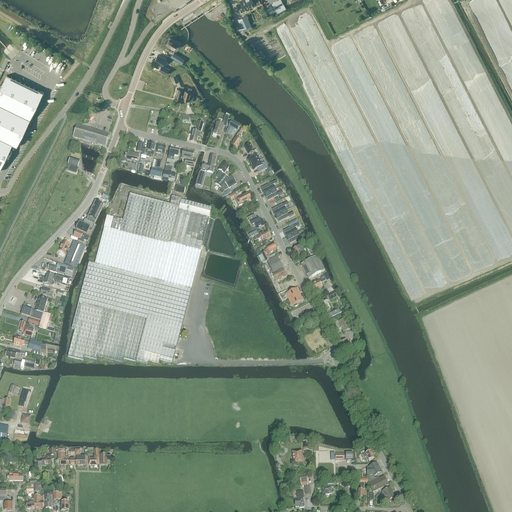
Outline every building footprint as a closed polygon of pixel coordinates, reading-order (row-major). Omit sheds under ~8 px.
[(242,8),(239,10),(241,13),(245,11),(245,9),(254,5),(255,7),(261,4),(258,0),(243,0),(239,2),(242,8)] [(286,9),(283,5),(280,0),(279,0),(272,4),(275,9),(277,14),(286,9)] [(246,15),(238,19),(242,29),(250,25),(246,15)] [(178,47),(180,43),(176,40),(176,42),(170,38),(166,45),(173,50),(176,46),(178,47)] [(157,55),(153,62),(161,66),(158,71),(166,75),(169,70),(162,66),(166,60),(157,55)] [(7,75),(0,88),(0,169),(12,145),(16,147),(40,98),(41,99),(44,93),(40,91),(39,91),(7,75)] [(180,99),(184,87),(181,86),(180,89),(177,89),(174,97),(180,99)] [(192,102),(194,96),(190,95),(192,89),(188,88),(187,91),(184,91),(182,99),(192,102)] [(226,127),(229,117),(225,116),(222,124),(217,122),(213,133),(220,136),(223,126),(226,127)] [(240,126),(231,121),(228,126),(229,126),(225,133),(230,136),(234,129),(237,131),(240,126)] [(77,125),(73,137),(87,142),(87,141),(92,143),(91,144),(93,145),(94,143),(105,147),(109,136),(91,130),(77,125)] [(233,143),(231,146),(237,149),(241,142),(242,142),(243,141),(239,138),(243,131),(240,129),(233,142),(233,143)] [(196,143),(199,132),(193,131),(190,141),(196,143)] [(143,149),(142,155),(150,157),(151,153),(154,154),(154,152),(156,144),(149,143),(147,150),(143,149)] [(164,154),(166,147),(157,145),(155,152),(164,154)] [(250,145),(245,148),(248,154),(248,155),(250,154),(252,158),(248,160),(248,161),(247,161),(247,162),(248,164),(249,164),(250,164),(250,165),(260,160),(257,155),(258,155),(256,150),(254,151),(250,145)] [(178,157),(179,150),(171,148),(168,159),(173,161),(174,157),(178,157)] [(182,159),(186,160),(184,165),(194,167),(196,160),(192,159),(194,153),(183,150),(182,159)] [(138,169),(139,164),(137,164),(139,154),(128,152),(126,160),(136,163),(136,164),(135,168),(138,169)] [(216,157),(210,156),(208,165),(203,164),(201,170),(207,171),(207,172),(213,173),(216,157)] [(70,158),(68,165),(71,166),(68,173),(75,175),(77,168),(80,161),(70,158)] [(260,160),(250,165),(251,167),(250,167),(250,168),(251,170),(252,171),(253,170),(253,171),(259,168),(261,172),(267,169),(265,165),(263,166),(260,160)] [(223,192),(236,184),(232,176),(228,178),(223,174),(229,167),(224,163),(218,170),(220,171),(215,177),(219,179),(215,184),(221,188),(223,192)] [(166,166),(165,170),(162,180),(171,182),(171,180),(175,180),(176,175),(170,174),(172,168),(166,166)] [(152,168),(150,176),(154,177),(154,179),(161,181),(163,171),(152,168)] [(200,173),(196,186),(202,188),(206,174),(200,173)] [(276,181),(261,189),(264,195),(275,190),(272,185),(277,183),(276,181)] [(277,194),(275,190),(264,195),(268,201),(278,196),(282,194),(283,193),(282,191),(277,194)] [(239,206),(251,200),(248,193),(235,200),(239,206)] [(89,263),(71,329),(74,330),(67,357),(83,361),(84,357),(97,361),(98,357),(122,363),(123,359),(148,366),(149,362),(158,364),(159,360),(172,364),(191,289),(208,220),(211,208),(181,200),(181,199),(172,197),(170,204),(130,194),(123,220),(113,218),(110,229),(104,228),(95,264),(89,263)] [(95,202),(87,220),(94,223),(102,205),(95,202)] [(289,204),(287,202),(272,210),(275,216),(286,211),(284,207),(289,204)] [(122,216),(125,205),(115,203),(115,206),(118,207),(117,215),(122,216)] [(288,215),(286,211),(275,216),(279,223),(294,215),(293,213),(288,215)] [(255,215),(248,218),(253,228),(255,226),(257,229),(264,226),(261,220),(259,221),(258,218),(256,218),(255,215)] [(79,223),(76,230),(86,234),(89,228),(91,229),(94,224),(85,220),(82,225),(79,223)] [(299,226),(298,224),(283,231),(286,238),(297,232),(295,228),(299,226)] [(88,240),(89,238),(76,231),(73,236),(79,239),(79,241),(83,243),(85,239),(88,240)] [(263,241),(270,237),(267,232),(263,234),(263,233),(260,235),(255,237),(257,240),(261,238),(263,241)] [(297,232),(286,238),(287,239),(290,244),(300,239),(305,236),(304,234),(299,237),(297,233),(297,232)] [(70,250),(67,248),(70,244),(64,241),(59,251),(64,254),(66,251),(69,253),(64,264),(76,269),(85,247),(73,242),(70,250)] [(272,256),(269,258),(267,254),(277,249),(274,244),(266,248),(267,249),(265,250),(266,252),(262,254),(266,262),(273,258),(272,256)] [(296,257),(304,253),(300,246),(292,250),(296,257)] [(312,259),(317,257),(312,246),(307,249),(312,259)] [(276,282),(286,276),(277,257),(267,262),(271,271),(270,271),(276,282)] [(317,257),(312,259),(301,265),(308,280),(325,271),(317,257)] [(50,265),(48,270),(57,273),(57,272),(65,274),(65,276),(71,278),(72,275),(74,269),(58,264),(57,267),(50,265)] [(47,274),(44,283),(51,285),(52,286),(53,285),(54,283),(53,282),(52,282),(53,279),(54,280),(55,277),(54,276),(47,274)] [(54,280),(61,283),(61,284),(67,286),(69,279),(56,274),(54,280)] [(326,281),(324,277),(320,278),(321,280),(311,285),(314,291),(322,287),(320,284),(326,281)] [(52,298),(53,294),(50,293),(50,291),(43,288),(43,289),(42,289),(40,294),(52,298)] [(300,295),(297,289),(290,292),(289,290),(286,292),(287,294),(286,294),(289,300),(300,295)] [(303,301),(300,295),(289,300),(292,306),(293,306),(294,307),(297,306),(296,304),(303,301)] [(39,298),(38,301),(35,311),(23,308),(21,315),(41,321),(38,329),(46,331),(50,316),(43,314),(47,301),(39,298)] [(326,305),(330,304),(328,300),(325,302),(324,301),(320,303),(324,312),(329,310),(326,305)] [(339,313),(337,309),(329,313),(331,317),(339,313)] [(345,318),(338,322),(344,332),(351,329),(346,318),(345,318)] [(25,334),(24,336),(31,337),(33,330),(28,328),(29,324),(20,322),(17,332),(25,334)] [(40,353),(41,345),(41,343),(30,340),(29,343),(24,342),(24,340),(16,338),(14,345),(22,348),(23,344),(29,346),(28,349),(40,353)] [(341,351),(348,348),(345,339),(338,342),(341,351)] [(20,351),(16,350),(8,348),(6,357),(15,359),(16,354),(22,355),(22,356),(25,357),(26,353),(20,351)] [(22,362),(15,360),(13,368),(20,370),(22,362)] [(20,389),(16,387),(11,385),(8,393),(17,397),(20,389)] [(19,416),(20,407),(21,407),(22,403),(23,403),(24,393),(20,393),(19,400),(18,400),(15,416),(19,416)] [(0,409),(8,411),(10,400),(4,399),(4,400),(0,399),(0,409)] [(0,425),(0,444),(2,445),(6,445),(6,444),(9,426),(0,425)] [(309,451),(312,450),(312,442),(303,442),(303,451),(309,451)] [(75,448),(75,465),(85,465),(85,457),(80,457),(80,448),(75,448)] [(98,457),(98,450),(94,450),(94,457),(89,457),(89,465),(98,465),(98,457)] [(293,463),(302,462),(301,451),(292,452),(293,463)] [(369,461),(374,459),(370,452),(363,456),(364,459),(364,460),(365,459),(366,460),(368,459),(369,461)] [(67,465),(68,457),(65,457),(65,453),(57,453),(57,461),(60,461),(60,466),(67,466),(67,465)] [(344,453),(335,454),(335,461),(344,461),(344,459),(353,459),(353,453),(346,453),(346,454),(344,454),(344,453)] [(110,455),(100,455),(100,465),(107,465),(107,461),(110,461),(110,455)] [(38,466),(51,465),(51,459),(50,459),(50,457),(42,457),(42,461),(38,461),(38,466)] [(379,467),(378,467),(376,464),(370,467),(370,468),(369,469),(367,469),(367,471),(369,471),(369,476),(374,475),(374,476),(376,475),(380,475),(380,473),(381,473),(379,470),(380,469),(379,467)] [(22,481),(23,476),(18,476),(18,472),(9,472),(9,481),(22,481)] [(373,493),(388,485),(384,477),(378,480),(378,478),(368,479),(369,484),(368,484),(373,493)] [(334,483),(325,484),(325,488),(322,488),(322,495),(324,495),(324,496),(329,496),(329,494),(331,494),(331,488),(335,488),(334,483)] [(382,492),(383,494),(381,495),(381,496),(382,499),(383,499),(385,498),(387,502),(388,501),(388,502),(389,502),(391,502),(391,501),(391,500),(394,498),(391,492),(390,488),(382,492)] [(53,490),(45,490),(45,496),(45,508),(51,508),(51,496),(53,496),(53,493),(53,490)] [(31,503),(26,503),(26,509),(27,509),(28,509),(29,509),(30,509),(35,508),(34,499),(34,496),(32,496),(32,499),(31,499),(31,503)] [(34,499),(35,508),(40,508),(41,509),(42,509),(43,508),(43,502),(40,502),(40,496),(34,496),(34,499)] [(294,500),(295,507),(299,507),(300,508),(304,508),(303,498),(298,499),(298,500),(294,500)] [(61,511),(65,511),(66,511),(68,511),(69,511),(69,502),(61,502),(61,511)] [(11,511),(11,510),(12,510),(12,503),(4,503),(4,510),(6,510),(6,511),(7,511),(10,511),(11,511)]
